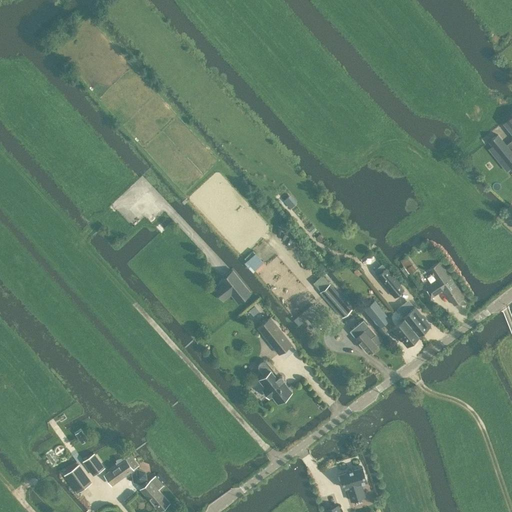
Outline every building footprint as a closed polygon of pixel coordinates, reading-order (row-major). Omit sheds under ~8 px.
[(511,114),(502,122),(511,133),(511,114)] [(511,153),(497,135),(489,142),(492,146),(490,148),(507,170),(510,168),(511,170),(511,153)] [(128,209),(137,219),(156,202),(147,192),(128,209)] [(410,274),(417,269),(407,255),(400,260),(410,274)] [(432,297),(443,289),(454,305),(464,298),(440,261),(429,268),(437,279),(431,283),(429,280),(419,287),(430,302),(434,299),(432,297)] [(403,289),(386,268),(377,275),(395,296),(403,289)] [(250,292),(233,270),(220,280),(221,281),(218,284),(228,296),(231,293),(238,302),(250,292)] [(352,308),(330,283),(323,275),(314,283),(321,291),(320,291),(342,317),(352,308)] [(396,308),(405,318),(418,334),(423,330),(424,331),(429,327),(428,326),(429,324),(408,299),(396,308)] [(380,327),(390,319),(375,301),(365,308),(380,327)] [(313,302),(302,311),(316,326),(326,317),(313,302)] [(258,327),(279,353),(291,343),(270,317),(258,327)] [(419,335),(418,334),(405,318),(393,328),(407,345),(409,344),(410,345),(415,341),(414,339),(419,335)] [(363,319),(349,331),(355,337),(368,353),(382,341),(365,321),(363,319)] [(282,380),(282,379),(283,379),(283,378),(283,377),(283,376),(282,375),(281,375),(280,375),(279,375),(279,376),(273,368),(268,362),(267,362),(266,361),(266,360),(264,360),(263,360),(261,361),(260,361),(259,362),(259,363),(258,364),(258,365),(258,366),(258,367),(259,368),(259,369),(264,375),(259,379),(265,387),(262,388),(269,397),(272,395),(278,402),(292,391),(284,382),(284,383),(282,380)] [(93,474),(104,467),(94,453),(84,461),(93,474)] [(158,489),(163,484),(166,481),(158,473),(149,481),(146,478),(145,471),(138,469),(136,467),(139,464),(131,455),(105,474),(112,484),(130,471),(133,474),(134,480),(141,483),(143,486),(140,488),(159,510),(169,502),(158,489)] [(77,491),(91,481),(79,464),(65,474),(77,491)] [(362,467),(339,474),(343,489),(347,488),(351,501),(364,497),(360,484),(366,481),(362,467)]
